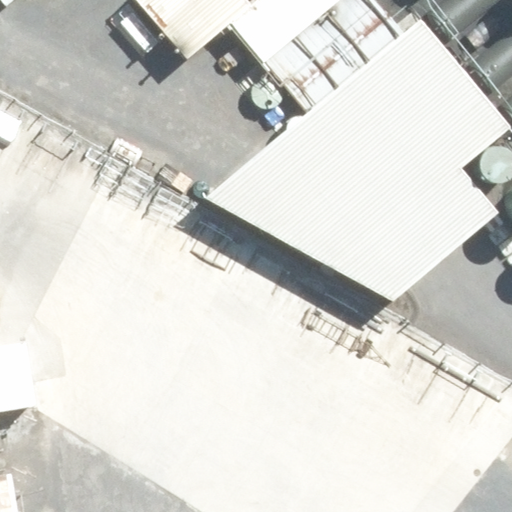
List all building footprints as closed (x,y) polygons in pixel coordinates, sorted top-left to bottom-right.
[(0,0),(0,8),(2,11),(14,0),(0,0)] [(251,11),(241,0),(128,0),(128,1),(182,67),(251,11)] [(494,213),(511,197),(511,141),(387,0),(265,0),(231,31),(305,114),(207,200),(389,306),(486,220),(494,213)] [(461,0),(427,30),(511,131),(511,2),(510,0),(461,0)] [(511,197),(494,213),(511,233),(511,197)] [(12,511),(0,433),(0,511),(12,511)]
